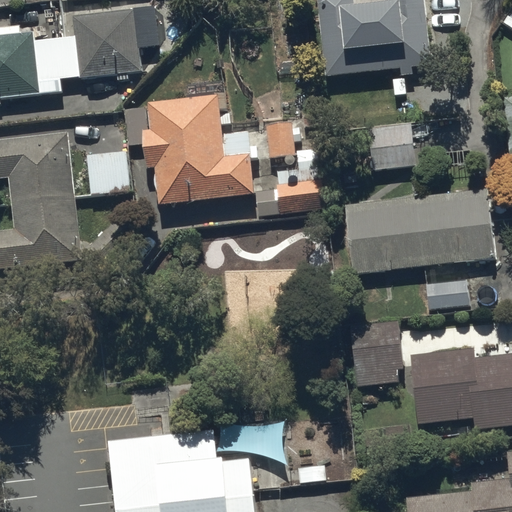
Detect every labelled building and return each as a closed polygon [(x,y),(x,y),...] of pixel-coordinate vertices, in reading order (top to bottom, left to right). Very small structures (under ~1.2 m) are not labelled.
[(355,0),(318,0),(327,77),(402,69),(403,76),(414,75),(413,68),(432,66),(424,0),(389,0),(390,2),(356,6),(355,0)] [(76,38),(57,40),(61,80),(81,78),(81,81),(142,74),(135,10),(74,17),(76,38)] [(61,80),(57,40),(36,42),(35,32),(22,34),(21,26),(0,28),(0,99),(62,93),(61,80)] [(219,97),(150,105),(154,132),(145,133),(149,169),(157,168),(161,205),(255,195),(251,156),(252,156),(250,133),(223,136),(219,97)] [(267,127),(271,159),(296,156),(292,123),(267,127)] [(417,166),(412,125),(369,130),(374,172),(417,166)] [(0,179),(10,178),(13,204),(76,197),(69,133),(0,141),(0,179)] [(127,152),(87,156),(92,197),(132,193),(127,152)] [(323,180),(278,186),(282,215),(327,209),(323,180)] [(346,205),(353,275),(495,259),(488,189),(346,205)] [(0,231),(0,270),(84,261),(76,197),(13,204),(16,230),(0,231)] [(429,311),(470,307),(467,281),(426,285),(429,311)] [(399,371),(404,370),(399,323),(354,328),(361,389),(400,384),(399,371)] [(475,350),(413,356),(420,426),(475,420),(477,431),(511,427),(511,355),(476,359),(475,350)] [(216,432),(110,443),(117,511),(256,511),(251,460),(225,463),(225,459),(219,460),(216,432)] [(511,511),(511,451),(509,452),(511,479),(473,482),(474,493),(408,498),(409,511),(511,511)]
